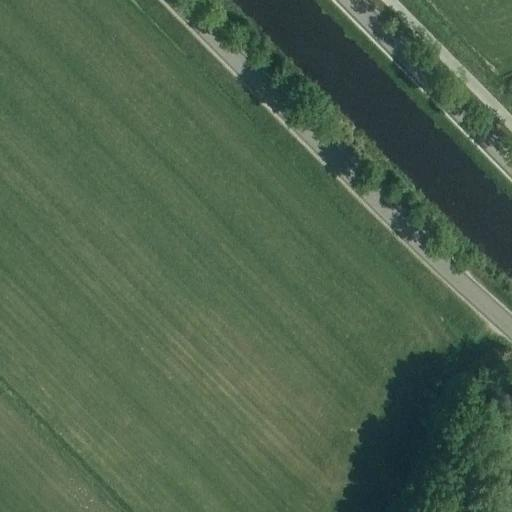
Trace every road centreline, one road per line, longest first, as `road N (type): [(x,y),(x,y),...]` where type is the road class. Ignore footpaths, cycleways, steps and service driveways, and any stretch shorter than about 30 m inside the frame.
road 1 (unclassified): [(511,325),(434,259),(172,0)]
road 2 (secondary): [(511,168),(346,0)]
